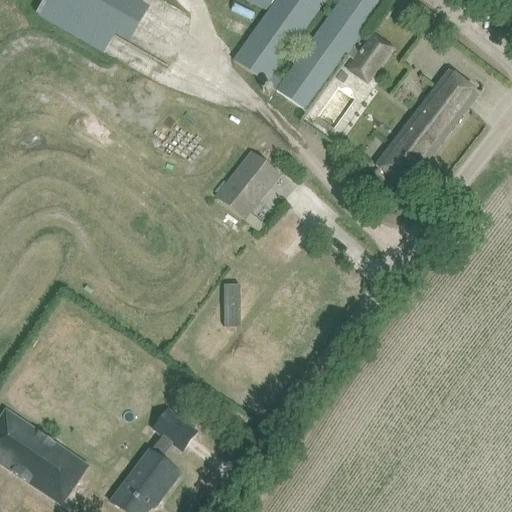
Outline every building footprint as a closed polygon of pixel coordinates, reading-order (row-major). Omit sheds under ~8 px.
[(134,0),(44,0),(34,19),(104,56),(114,38),(128,46),(149,7),(134,0)] [(276,0),(268,13),(233,61),(306,112),(385,0),(276,0)] [(244,0),(268,13),(276,0),(244,0)] [(350,69),(370,83),(394,48),(374,34),(350,69)] [(376,166),(406,189),(479,94),(449,71),(376,166)] [(258,201),(265,192),(278,175),(252,154),(231,180),(216,200),(243,221),(258,201)] [(291,213),(263,246),(276,257),(305,224),(291,213)] [(0,418),(0,466),(63,509),(90,468),(6,410),(0,418)] [(150,452),(111,504),(121,511),(147,511),(157,500),(159,502),(180,475),(161,461),(173,444),(182,451),(197,433),(168,411),(154,429),(163,436),(151,453),(150,452)]
